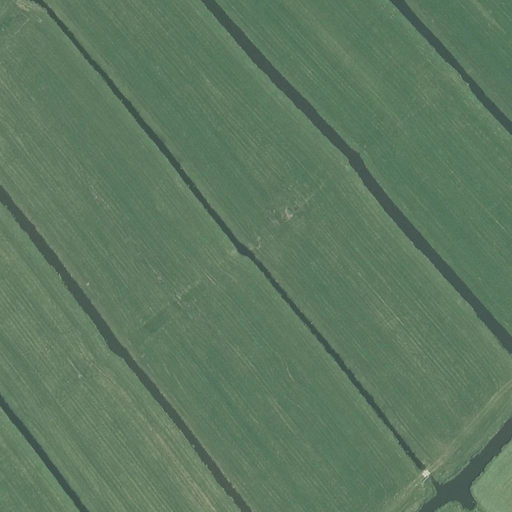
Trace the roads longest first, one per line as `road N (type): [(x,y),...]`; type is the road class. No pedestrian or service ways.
road 1 (track): [(0,181),(259,511)]
road 2 (track): [(511,385),(382,511)]
